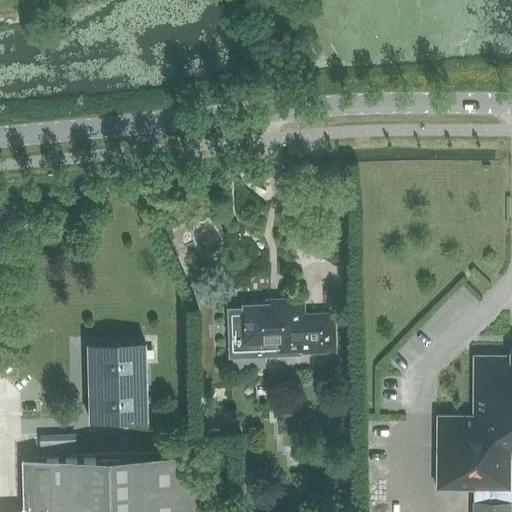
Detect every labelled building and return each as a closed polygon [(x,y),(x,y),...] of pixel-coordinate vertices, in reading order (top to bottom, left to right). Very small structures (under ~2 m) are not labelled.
[(242,341),(237,341),(233,343),(229,347),(227,351),(227,356),(229,361),(232,364),(237,366),(253,365),(252,342),(299,340),(299,349),(333,348),(332,314),(302,315),(302,299),(269,300),(269,304),(245,305),(246,321),(241,321),(242,341)] [(145,340),(88,342),(89,419),(147,417),(145,340)] [(473,413),(436,413),(435,488),(473,488),(472,511),(511,511),(511,348),(508,349),(508,353),(473,353),(473,413)] [(195,511),(194,452),(23,456),(24,511),(195,511)] [(327,482),(349,482),(349,464),(327,464),(327,482)]
